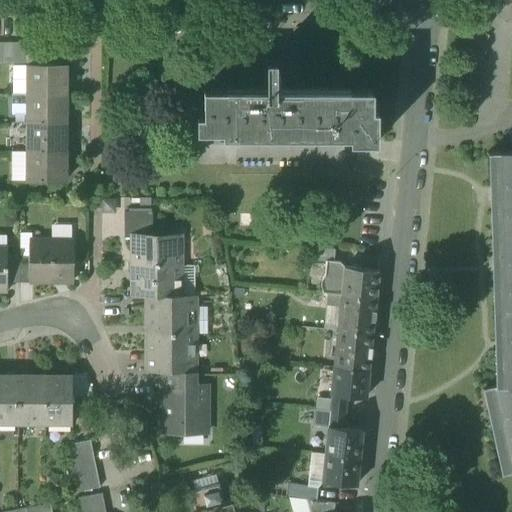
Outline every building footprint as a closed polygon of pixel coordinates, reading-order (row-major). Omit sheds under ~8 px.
[(464,18),(469,22),(484,32),(490,23),(471,9),(464,18)] [(463,31),(468,35),(483,45),(489,36),(484,32),(469,22),(463,31)] [(461,44),(467,48),(481,58),(488,49),(483,45),(468,35),(461,44)] [(14,43),(2,43),(2,65),(14,66),(14,43)] [(26,43),(14,43),(14,66),(26,66),(26,43)] [(38,43),(26,43),(26,66),(33,66),(38,66),(38,43)] [(50,43),(38,43),(38,66),(50,66),(50,43)] [(56,43),(50,43),(50,66),(62,66),(62,43),(56,43)] [(460,58),(465,61),(479,72),(486,62),(481,58),(467,48),(460,58)] [(268,61),(268,90),(279,90),(279,72),(276,72),(276,61),(268,61)] [(459,71),(464,75),(478,85),(485,76),(479,72),(465,61),(459,71)] [(28,82),(28,94),(28,95),(33,95),(66,95),(66,66),(62,66),(50,66),(38,66),(33,66),(33,82),(28,82)] [(457,84),(462,88),(477,98),(483,89),(478,85),(464,75),(457,84)] [(482,102),(477,98),(462,88),(456,97),(476,111),(482,102)] [(373,90),(279,90),(268,90),(225,89),(204,89),(205,131),(223,131),(223,136),(351,136),(351,142),(378,142),(378,125),(373,124),(373,90)] [(12,113),(28,113),(28,110),(33,110),(33,95),(28,95),(28,94),(12,94),(12,113)] [(66,95),(33,95),(33,110),(28,110),(28,113),(28,123),(33,123),(66,124),(66,95)] [(66,152),(66,124),(33,123),(33,139),(28,139),(28,152),(33,152),(66,152)] [(66,181),(66,152),(33,152),(33,167),(28,167),(28,181),(66,181)] [(511,152),(495,153),(497,231),(511,230),(511,152)] [(125,237),(133,237),(133,236),(153,236),(153,212),(125,212),(125,237)] [(511,230),(497,231),(499,308),(511,307),(511,230)] [(133,237),(133,266),(181,267),(181,236),(153,236),(133,236),(133,237)] [(70,282),(72,282),(72,242),(32,241),(32,258),(32,281),(52,281),(52,279),(70,280),(70,282)] [(307,260),(326,262),(326,261),(334,262),(335,250),(308,248),(307,260)] [(8,281),(20,281),(20,258),(8,258),(8,281)] [(32,258),(20,258),(20,281),(32,281),(32,258)] [(323,293),(342,295),(344,267),(340,262),(334,262),(326,261),(326,262),(325,276),(323,278),(321,282),(321,286),(322,290),(323,292),(323,293)] [(181,296),(181,267),(133,266),(133,297),(147,297),(181,297),(181,296)] [(342,295),(376,299),(379,271),(344,267),(342,295)] [(342,295),(338,331),(372,335),(376,299),(342,295)] [(147,372),(162,372),(195,372),(195,296),(181,296),(181,297),(147,297),(147,372)] [(511,307),(499,308),(501,386),(511,385),(511,307)] [(338,331),(334,367),(368,370),(372,335),(338,331)] [(365,398),(368,370),(334,367),(331,395),(332,395),(347,397),(365,398)] [(195,386),(195,372),(162,372),(162,433),(207,433),(207,386),(195,386)] [(0,421),(18,422),(18,377),(0,376),(0,421)] [(18,422),(45,422),(45,377),(18,377),(18,422)] [(72,377),(45,377),(45,422),(72,422),(72,377)] [(511,385),(501,386),(493,386),(488,388),(501,446),(496,447),(501,474),(511,471),(511,385)] [(332,395),(330,411),(345,412),(347,397),(332,395)] [(344,428),(345,412),(330,411),(316,409),(315,426),(328,427),(344,428)] [(328,427),(325,454),(359,458),(362,430),(344,428),(328,427)] [(66,445),(69,457),(93,453),(90,441),(66,445)] [(69,457),(71,469),(95,464),(93,453),(69,457)] [(356,486),(359,458),(325,454),(322,482),(356,486)] [(71,469),(74,481),(97,476),(95,464),(71,469)] [(100,488),(97,476),(74,481),(76,493),(100,488)] [(240,511),(239,504),(233,506),(232,501),(223,504),(218,485),(189,493),(186,498),(188,503),(192,506),(193,510),(192,511),(240,511)] [(293,499),(307,500),(317,501),(318,491),(288,486),(286,497),(291,498),(293,499)] [(78,499),(80,511),(105,511),(102,494),(78,499)] [(291,498),(294,511),(310,511),(307,500),(293,499),(291,498)] [(334,511),(336,503),(317,501),(307,500),(310,511),(334,511)]
